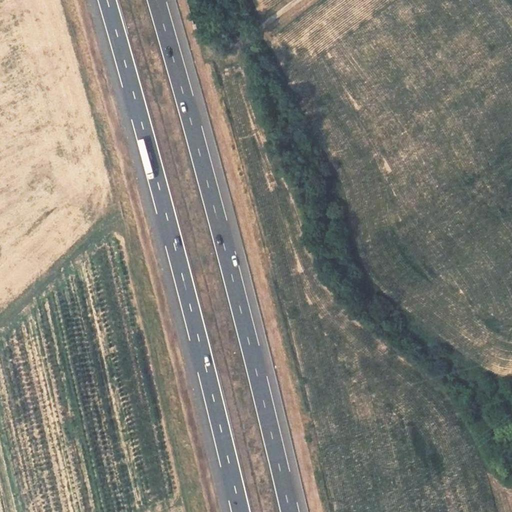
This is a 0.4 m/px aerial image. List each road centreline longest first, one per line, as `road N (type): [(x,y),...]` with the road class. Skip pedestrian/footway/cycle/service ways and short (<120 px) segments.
road 1 (motorway): [(106,0),(240,511)]
road 2 (motorway): [(290,511),(157,0)]
